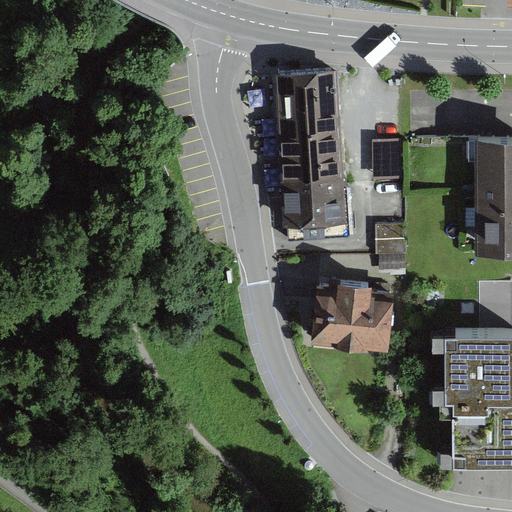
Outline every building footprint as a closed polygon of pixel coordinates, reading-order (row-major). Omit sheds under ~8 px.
[(338,73),(278,75),(284,232),(344,230),(338,73)] [(406,174),(407,134),(376,133),(375,174),(406,174)] [(511,135),(475,136),(478,258),(511,257),(511,135)] [(407,234),(383,235),(384,257),(408,256),(407,234)] [(393,297),(321,289),(315,340),(387,348),(393,297)] [(511,327),(446,329),(449,460),(511,458),(511,327)]
